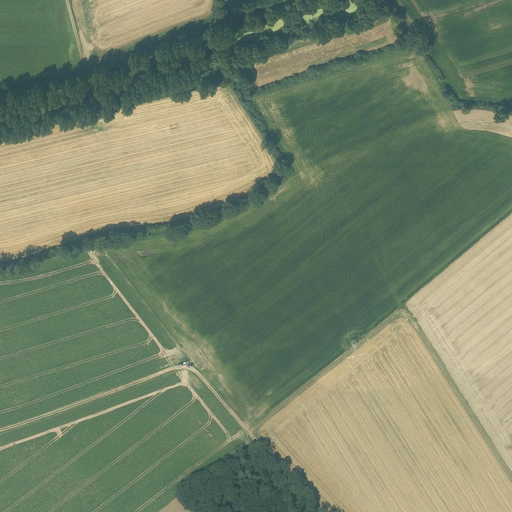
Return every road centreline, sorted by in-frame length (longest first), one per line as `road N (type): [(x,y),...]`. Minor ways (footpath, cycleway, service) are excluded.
road 1 (track): [(0,430),(186,367),(319,511)]
road 2 (track): [(248,431),(401,312),(511,477)]
road 3 (track): [(67,0),(98,123)]
